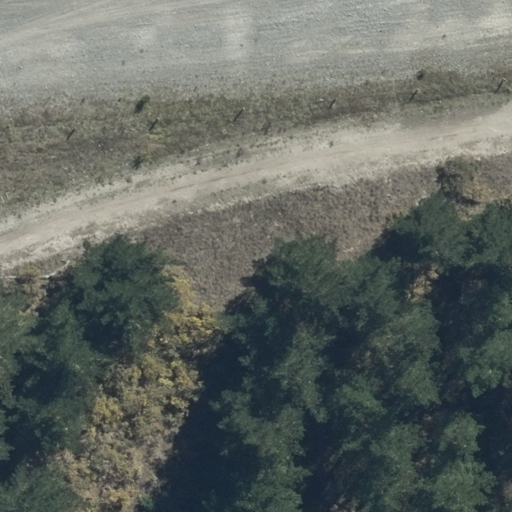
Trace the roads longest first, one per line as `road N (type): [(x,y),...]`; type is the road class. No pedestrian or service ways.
road 1 (track): [(511,118),(251,151),(0,239)]
road 2 (unclassified): [(511,23),(0,95)]
